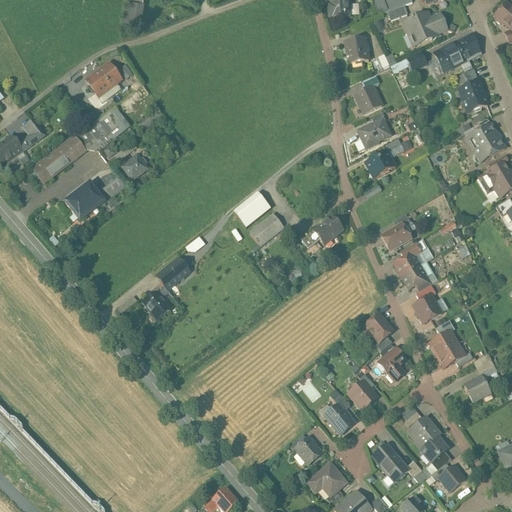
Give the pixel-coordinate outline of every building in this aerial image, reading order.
[(140,23),(142,0),(128,0),(126,21),(140,23)] [(347,0),(330,0),(331,5),(328,5),(329,18),(339,18),(351,17),(351,16),(359,16),(358,5),(350,5),(350,4),(348,4),(347,0)] [(410,0),(385,0),(383,1),(388,13),(404,7),(412,4),(410,0)] [(511,9),(506,5),(494,19),(500,24),(501,22),(511,31),(511,9)] [(388,13),(391,22),(407,16),(404,7),(388,13)] [(421,16),(403,24),(408,36),(411,34),(417,47),(432,40),(431,38),(446,31),(440,16),(424,23),(421,16)] [(480,56),(472,36),(451,47),(460,66),(480,56)] [(365,40),(345,44),(346,53),(349,52),(351,65),(369,62),(365,40)] [(451,47),(434,56),(444,74),(460,66),(451,47)] [(393,54),(373,61),(376,71),(397,64),(393,54)] [(420,54),(407,60),(413,74),(427,68),(420,54)] [(84,82),(98,101),(123,82),(109,63),(84,82)] [(474,71),(463,75),(465,80),(466,80),(476,76),(474,71)] [(476,76),(466,80),(468,85),(478,82),(476,76)] [(375,78),(362,85),(365,91),(354,96),(364,116),(382,107),(373,88),(379,85),(375,78)] [(479,85),(459,92),(467,115),(487,108),(479,85)] [(114,108),(91,125),(107,147),(131,129),(114,108)] [(155,110),(137,125),(144,133),(162,118),(155,110)] [(382,116),(371,121),(374,126),(374,127),(383,123),(385,122),(382,116)] [(45,136),(34,120),(22,128),(28,137),(17,145),(22,153),(45,136)] [(487,122),(472,131),(475,136),(490,127),(487,122)] [(383,123),(374,127),(374,126),(358,133),(366,150),(378,145),(377,143),(390,138),(383,123)] [(461,133),(471,127),(468,124),(459,130),(461,133)] [(475,136),(467,140),(481,165),(504,151),(490,127),(475,136)] [(0,145),(0,168),(1,169),(22,153),(17,145),(10,137),(0,145)] [(31,172),(43,188),(85,154),(73,139),(31,172)] [(414,148),(409,140),(402,144),(399,140),(388,146),(395,158),(414,148)] [(386,153),(365,165),(374,181),(395,169),(386,153)] [(121,170),(132,185),(148,173),(137,158),(121,170)] [(504,158),(489,167),(492,172),(503,166),(507,163),(504,158)] [(492,172),(479,180),(484,189),(491,185),(500,200),(511,193),(511,192),(511,176),(510,178),(503,166),(492,172)] [(64,207),(79,226),(106,205),(91,186),(64,207)] [(380,187),(365,192),(368,198),(383,193),(380,187)] [(233,216),(246,232),(271,213),(258,196),(233,216)] [(511,205),(509,201),(495,209),(501,219),(506,217),(508,215),(511,212),(511,205)] [(405,216),(393,224),(396,230),(399,228),(401,231),(404,230),(411,226),(405,216)] [(249,235),(261,250),(284,233),(272,217),(249,235)] [(332,219),(313,234),(314,235),(303,244),(309,251),(320,242),(324,248),(343,232),(332,219)] [(396,230),(381,238),(390,253),(411,241),(404,230),(401,231),(399,228),(396,230)] [(446,242),(448,249),(455,246),(452,239),(446,242)] [(421,254),(416,245),(400,254),(404,260),(412,255),(414,258),(421,254)] [(467,257),(462,248),(458,250),(462,259),(467,257)] [(404,260),(394,266),(401,279),(427,264),(421,254),(414,258),(412,255),(404,260)] [(156,279),(167,294),(190,276),(179,262),(156,279)] [(427,264),(401,279),(409,292),(416,288),(427,281),(427,280),(434,276),(428,266),(427,264)] [(431,287),(427,281),(416,288),(420,294),(431,287)] [(420,294),(415,296),(420,304),(431,297),(431,298),(436,295),(431,287),(420,294)] [(157,294),(141,306),(157,326),(172,313),(157,294)] [(420,304),(413,308),(423,326),(442,316),(431,298),(431,297),(420,304)] [(393,333),(379,317),(365,328),(378,344),(379,345),(386,338),(393,333)] [(449,323),(436,331),(441,339),(450,334),(454,332),(449,323)] [(441,339),(429,346),(436,358),(457,346),(450,334),(441,339)] [(392,345),(386,338),(379,345),(378,344),(375,347),(381,354),(390,346),(392,345)] [(395,351),(390,346),(381,354),(380,355),(384,360),(395,351)] [(457,346),(436,358),(444,371),(455,364),(464,358),(457,346)] [(384,360),(379,365),(395,384),(404,376),(398,368),(403,364),(400,360),(402,358),(396,351),(395,351),(384,360)] [(469,355),(464,358),(455,364),(458,369),(472,360),(469,355)] [(488,356),(473,364),(476,371),(491,363),(488,356)] [(365,377),(362,373),(357,378),(363,385),(368,381),(365,377)] [(482,379),(464,388),(472,405),(490,396),(482,379)] [(374,387),(368,381),(363,385),(369,392),(374,387)] [(363,385),(349,396),(363,412),(376,401),(369,392),(363,385)] [(350,409),(340,397),(334,403),(337,407),(338,407),(344,414),(350,409)] [(344,414),(338,407),(337,407),(331,413),(332,415),(326,421),(340,438),(354,426),(344,414)] [(416,414),(404,424),(408,429),(421,419),(416,414)] [(440,437),(425,419),(407,434),(422,452),(438,440),(440,437)] [(303,436),(289,448),(293,453),(295,451),(294,451),(307,441),(303,436)] [(322,456),(308,439),(307,441),(294,451),(295,451),(308,467),(322,456)] [(438,440),(422,452),(421,453),(431,465),(445,454),(447,451),(438,440)] [(511,446),(507,449),(505,444),(495,449),(498,454),(508,474),(511,472),(511,446)] [(445,454),(431,465),(437,472),(446,466),(451,461),(445,454)] [(406,469),(394,456),(380,468),(394,485),(408,473),(409,473),(406,469)] [(422,473),(413,463),(406,469),(409,473),(408,473),(414,480),(422,473)] [(330,466),(307,485),(316,495),(322,490),(329,499),(330,499),(338,492),(347,485),(338,475),(337,476),(330,467),(331,466),(330,466)] [(437,472),(432,477),(436,482),(439,480),(438,479),(450,471),(446,466),(437,472)] [(465,483),(453,468),(438,479),(439,480),(450,494),(465,483)] [(231,511),(239,505),(226,490),(203,510),(205,511),(214,511),(217,510),(219,511),(231,511)] [(338,492),(330,499),(329,499),(326,501),(332,508),(343,498),(338,492)] [(357,494),(335,511),(369,511),(371,511),(371,510),(370,510),(357,495),(357,494)] [(414,498),(400,511),(401,511),(399,511),(423,511),(422,510),(427,505),(423,501),(419,504),(414,498)] [(385,511),(388,510),(379,499),(370,506),(375,511),(385,511)]
